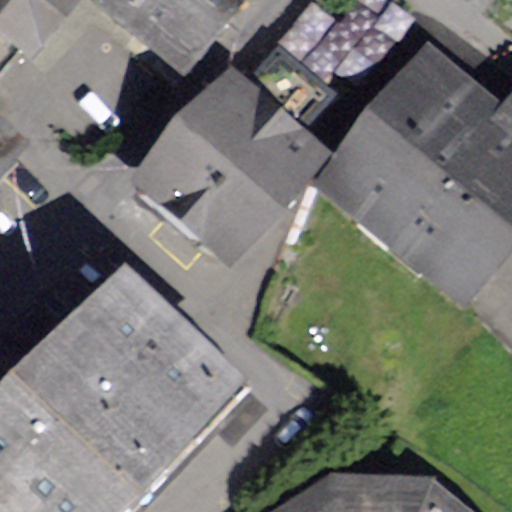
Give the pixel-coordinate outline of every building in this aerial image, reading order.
[(181,88),(256,0),(0,0),(0,45),(33,73),(88,9),(181,88)] [(468,324),(511,269),(511,107),(506,114),(433,55),(315,201),(468,324)] [(333,175),(234,85),(134,195),(233,285),(333,175)] [(0,200),(34,169),(0,133),(0,200)] [(137,511),(256,388),(118,258),(0,382),(0,511),(137,511)] [(470,511),(443,479),(323,472),(276,511),(470,511)]
